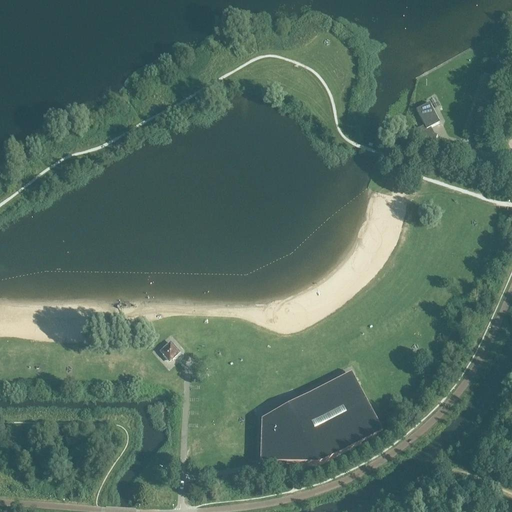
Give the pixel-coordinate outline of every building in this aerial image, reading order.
[(498,78),(502,66),(488,62),(484,74),(498,78)] [(490,106),(494,93),(482,89),(478,103),(490,106)] [(430,128),(439,123),(429,104),(416,111),(424,126),(417,130),(414,129),(411,140),(434,146),(437,136),(435,135),(430,128)] [(481,134),(485,121),(474,117),(470,131),(481,134)] [(175,346),(172,342),(169,345),(165,349),(161,352),(164,355),(168,359),(171,363),(174,360),(178,356),(182,353),(179,350),(175,346)] [(383,433),(363,395),(352,374),(262,422),(260,465),(288,466),(319,467),(383,433)]
